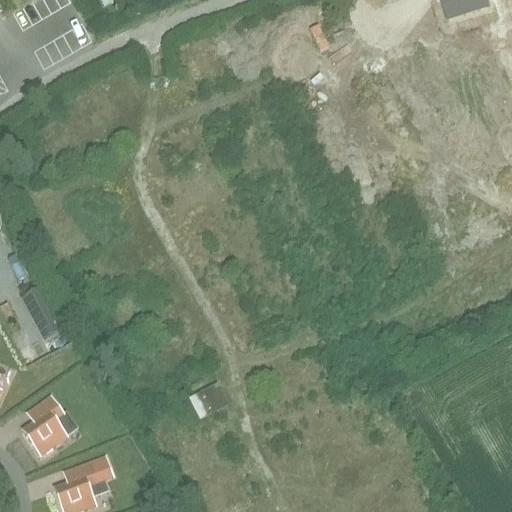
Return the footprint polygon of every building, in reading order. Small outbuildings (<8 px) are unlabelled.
[(96,0),(92,4),(100,14),(115,2),(113,0),(96,0)] [(490,0),(440,0),(447,23),(493,7),(490,0)] [(498,23),(451,40),(458,59),(505,42),(498,23)] [(413,32),(371,50),(378,68),(421,51),(413,32)] [(511,63),(509,56),(465,70),(471,89),(511,75),(511,63)] [(426,63),(384,79),(391,96),(432,80),(426,63)] [(511,92),(476,104),(482,122),(511,113),(511,92)] [(439,94),(398,111),(405,128),(446,112),(439,94)] [(450,127),(409,142),(416,160),(457,145),(450,127)] [(511,130),(490,137),(496,156),(511,151),(511,130)] [(461,160),(422,175),(429,194),(468,179),(461,160)] [(81,187),(29,212),(39,232),(91,207),(81,187)] [(477,196),(437,212),(445,232),(485,217),(477,196)] [(490,232),(449,248),(457,267),(497,252),(490,232)] [(274,280),(264,284),(277,312),(287,308),(274,280)] [(44,290),(22,302),(45,345),(67,333),(44,290)] [(35,428),(24,436),(41,459),(57,448),(53,442),(63,435),(55,424),(63,419),(51,402),(29,418),(35,428)] [(275,433),(287,465),(316,454),(310,439),(322,434),(315,418),(275,433)] [(209,472),(216,491),(231,485),(223,466),(209,472)] [(87,490),(97,486),(90,469),(65,478),(69,489),(57,494),(63,511),(82,511),(80,506),(91,502),(87,490)]
